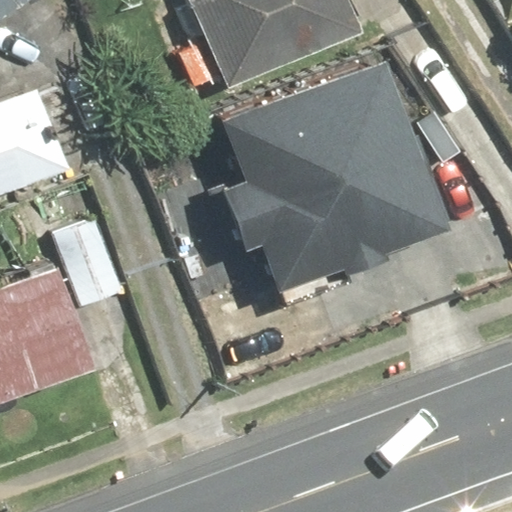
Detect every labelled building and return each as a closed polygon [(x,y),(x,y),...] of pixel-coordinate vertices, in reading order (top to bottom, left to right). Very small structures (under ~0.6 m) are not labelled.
[(0,0),(0,30),(39,0),(0,0)] [(372,0),(186,0),(221,80),(378,13),(372,0)] [(193,177),(213,236),(231,230),(249,281),(429,220),(368,43),(192,103),(215,170),(193,177)] [(0,201),(77,171),(42,84),(0,100),(0,201)] [(4,278),(0,279),(0,393),(106,361),(73,257),(4,278)]
